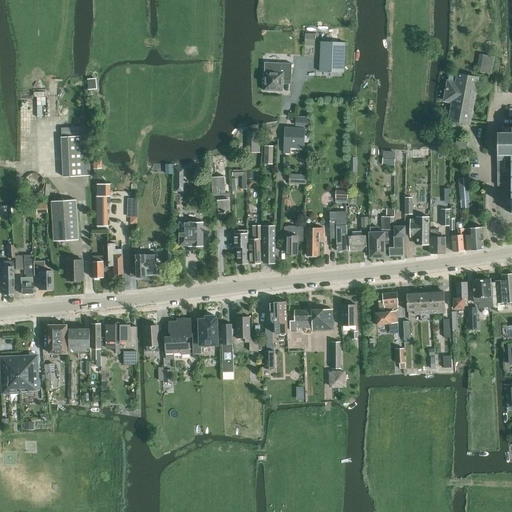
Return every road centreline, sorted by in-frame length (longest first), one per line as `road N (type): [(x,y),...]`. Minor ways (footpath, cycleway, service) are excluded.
road 1 (tertiary): [(0,313),(511,254)]
road 2 (unknown): [(496,256),(492,98),(511,85)]
